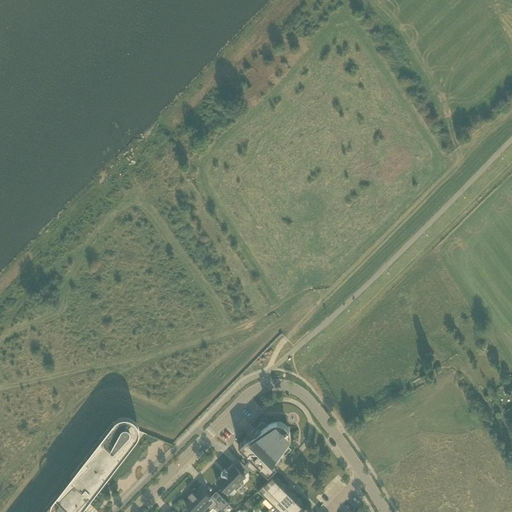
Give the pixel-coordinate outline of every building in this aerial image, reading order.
[(435,357),(427,362),(430,367),(432,365),(433,368),(440,364),(435,357)] [(102,486),(137,441),(138,440),(139,439),(139,437),(140,435),(140,433),(140,432),(140,431),(140,430),(140,429),(140,428),(140,427),(139,426),(139,425),(138,424),(138,423),(137,422),(137,421),(135,420),(134,419),(132,418),(130,417),(129,416),(128,416),(126,416),(124,416),(123,416),(121,416),(119,417),(118,417),(116,418),(115,419),(113,420),(55,495),(42,511),(78,511),(82,507),(86,503),(87,504),(87,505),(88,505),(103,486),(103,485),(102,486)] [(262,420),(255,428),(238,445),(249,455),(245,459),(253,467),(257,463),(267,474),(291,449),(286,444),(287,444),(288,442),(289,441),(289,440),(290,438),(290,437),(290,436),(290,435),(290,434),(290,433),(289,431),(289,430),(288,429),(288,428),(287,427),(286,426),(285,425),(284,424),(283,424),(282,423),(281,423),(280,422),(279,422),(277,422),(275,422),(274,422),(273,422),(271,423),(270,424),(269,424),(267,425),(262,420)] [(222,475),(216,481),(227,492),(233,487),(236,490),(243,484),(239,480),(245,475),(244,475),(249,470),(241,462),(236,466),(233,464),(227,470),(227,469),(226,469),(225,469),(224,469),(223,469),(222,469),(222,470),(221,470),(221,471),(221,472),(221,473),(221,474),(222,474),(222,475)] [(266,497),(281,482),(276,477),(275,479),(272,476),(258,489),(266,497)] [(281,482),(266,497),(274,505),(287,491),(284,488),(286,487),(281,482)] [(189,497),(191,498),(185,504),(192,511),(207,511),(215,505),(221,510),(229,503),(216,490),(210,497),(201,488),(195,494),(194,492),(189,497)] [(290,494),(287,491),(274,505),(280,511),(281,511),(297,497),(292,492),(290,494)] [(301,502),(297,497),(281,511),(296,511),(303,506),(300,504),(301,502)]
